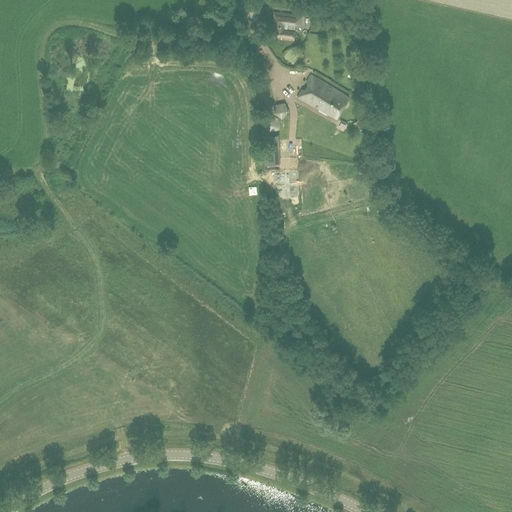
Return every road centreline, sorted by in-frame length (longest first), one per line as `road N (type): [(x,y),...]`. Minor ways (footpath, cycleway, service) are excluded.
road 1 (unclassified): [(8,511),(74,474),(154,455),(247,465),(363,511)]
road 2 (track): [(152,40),(159,63),(216,65),(239,76),(249,168),(261,178)]
